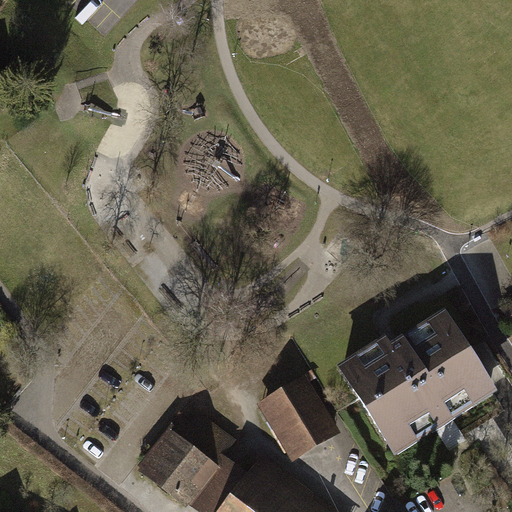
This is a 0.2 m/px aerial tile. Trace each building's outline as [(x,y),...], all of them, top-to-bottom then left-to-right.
[(0,56),(0,111),(27,84),(0,56)] [(511,304),(501,310),(511,330),(511,304)] [(385,344),(339,373),(396,464),(499,401),(447,317),(397,348),(390,352),(385,344)] [(305,383),(262,408),(294,462),(337,437),(305,383)] [(137,470),(183,504),(220,456),(183,428),(177,435),(168,429),(137,470)] [(330,511),(260,456),(215,511),(330,511)]
